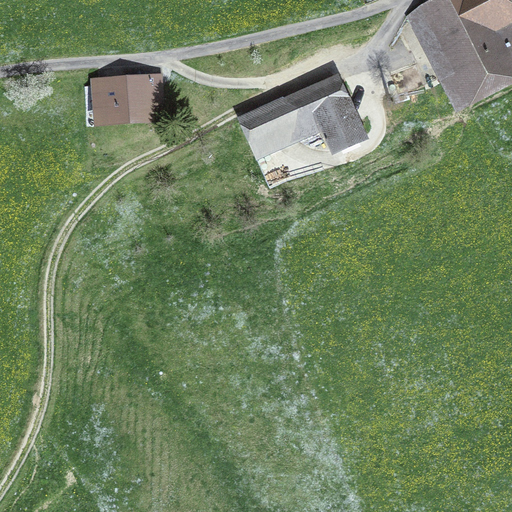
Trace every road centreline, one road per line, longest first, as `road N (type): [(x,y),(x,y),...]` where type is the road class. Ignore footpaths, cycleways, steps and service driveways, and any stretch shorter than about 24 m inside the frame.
road 1 (track): [(0,489),(41,409),(49,276),(69,221),(118,175),(283,85)]
road 2 (track): [(0,72),(161,60),(393,0)]
road 3 (track): [(161,60),(230,87),(283,85),(372,49),(406,0)]
